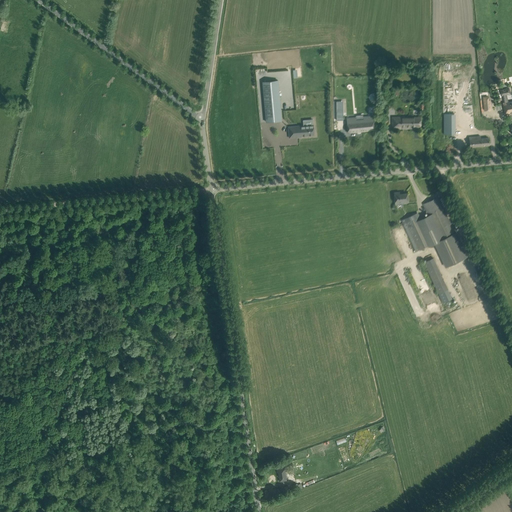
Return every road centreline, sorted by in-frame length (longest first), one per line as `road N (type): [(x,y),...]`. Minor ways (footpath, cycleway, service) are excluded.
road 1 (unclassified): [(257,511),(205,188)]
road 2 (unclassified): [(205,188),(511,161)]
road 3 (track): [(205,188),(0,211)]
road 4 (unclassified): [(198,121),(36,0)]
road 5 (unclassified): [(198,121),(215,0)]
